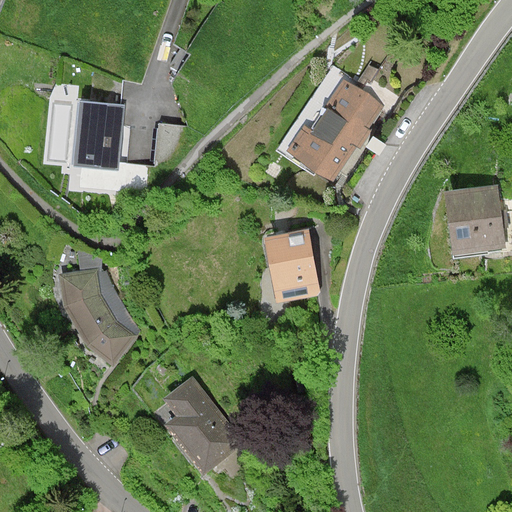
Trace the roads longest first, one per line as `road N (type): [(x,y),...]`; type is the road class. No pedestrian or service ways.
road 1 (tertiary): [(511,7),(393,184),(365,253),(344,377),(352,511)]
road 2 (tertiary): [(135,511),(62,435),(0,343)]
